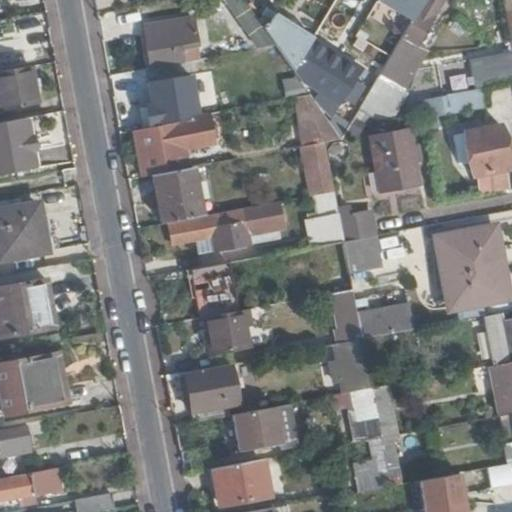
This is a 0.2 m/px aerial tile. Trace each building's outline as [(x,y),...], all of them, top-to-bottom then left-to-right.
[(402,37),(418,10),(402,0),(381,36),(377,34),(366,52),(386,64),(402,37)] [(426,0),(420,11),(418,10),(402,37),(416,45),(443,0),(426,0)] [(313,38),(314,37),(275,14),(265,30),(267,32),(275,44),(276,46),(294,72),(305,52),(313,38)] [(151,67),(200,58),(198,49),(194,28),(189,28),(187,17),(143,25),(151,67)] [(275,44),(267,32),(256,34),(258,47),(275,44)] [(416,45),(402,37),(386,64),(366,97),(381,104),(416,45)] [(198,49),(200,58),(223,54),(221,45),(198,49)] [(315,58),(305,52),(294,72),(301,82),(323,95),(317,105),(328,121),(344,95),(353,101),(362,87),(334,70),(340,61),(321,49),(315,58)] [(468,77),(466,62),(438,66),(440,81),(468,77)] [(486,87),(511,82),(511,68),(511,62),(482,67),(486,87)] [(35,106),(28,67),(0,72),(0,110),(0,112),(35,106)] [(489,103),(486,87),(420,99),(423,112),(426,131),(439,129),(436,112),(489,103)] [(381,104),(366,97),(358,110),(372,120),(379,107),(381,104)] [(341,139),(328,121),(317,105),(312,98),(294,101),(303,148),(304,148),(326,144),(342,141),(341,139)] [(204,101),(177,106),(179,117),(184,116),(185,122),(207,118),(204,101)] [(130,113),(134,131),(135,131),(185,122),(184,116),(179,117),(177,106),(177,104),(130,113)] [(216,143),(211,117),(207,118),(185,122),(135,131),(144,178),(153,176),(188,169),(184,149),(216,143)] [(0,176),(35,170),(25,118),(0,122),(0,176)] [(500,126),(464,133),(464,135),(454,137),(458,156),(467,154),(471,176),(508,170),(505,156),(511,155),(511,149),(510,141),(503,143),(500,126)] [(371,138),(378,173),(381,193),(419,186),(415,161),(422,160),(419,146),(411,147),(408,131),(371,138)] [(336,192),(326,144),(304,148),(314,197),(336,192)] [(202,217),(194,168),(188,169),(153,176),(161,225),(170,223),(202,217)] [(269,224),(266,205),(249,209),(253,227),(269,224)] [(38,206),(0,212),(0,250),(1,257),(43,249),(38,223),(42,222),(38,206)] [(345,242),(374,236),(370,213),(354,216),(352,206),(339,209),(340,217),(345,242)] [(243,210),(202,217),(170,223),(174,245),(215,237),(217,253),(250,247),(243,210)] [(345,242),(340,217),(311,223),(315,247),(345,242)] [(449,309),(484,303),(502,300),(493,252),(497,251),(493,229),(437,241),(449,309)] [(319,298),(335,295),(354,291),(345,242),(315,247),(310,248),(319,298)] [(371,315),(375,338),(414,331),(398,245),(360,252),(364,279),(371,315)] [(227,262),(186,270),(194,321),(206,319),(236,314),(227,262)] [(0,338),(50,329),(45,303),(50,302),(45,278),(0,287),(0,338)] [(366,316),(371,315),(364,279),(360,280),(366,316)] [(340,344),(363,340),(354,291),(335,295),(341,325),(336,326),(340,344)] [(45,303),(50,329),(59,327),(50,302),(45,303)] [(236,314),(206,319),(213,356),(251,349),(247,328),(252,327),(249,311),(236,314)] [(511,320),(504,322),(503,314),(483,318),(488,339),(492,365),(511,361),(511,320)] [(483,318),(461,322),(466,347),(479,345),(479,341),(488,339),(483,318)] [(337,396),(370,390),(373,389),(363,340),(340,344),(332,345),(335,362),(329,363),(336,396),(337,396)] [(53,378),(59,367),(56,354),(0,363),(0,383),(6,414),(58,405),(54,388),(53,378)] [(456,372),(476,368),(474,356),(454,359),(456,372)] [(498,416),(511,413),(511,364),(489,368),(498,416)] [(63,386),(59,367),(53,378),(54,388),(63,386)] [(192,414),(231,406),(224,369),(184,376),(192,414)] [(472,383),(486,380),(484,371),(470,374),(472,383)] [(381,436),(381,438),(394,435),(399,434),(391,386),(373,389),(370,390),(375,418),(377,417),(381,436)] [(278,407),(234,415),(241,452),(285,444),(278,407)] [(511,464),(511,413),(498,416),(507,465),(511,464)] [(43,431),(42,421),(40,422),(0,429),(0,450),(0,451),(2,458),(32,452),(29,434),(43,431)] [(381,438),(391,487),(403,484),(394,435),(381,438)] [(359,492),(391,487),(381,438),(366,440),(369,459),(354,464),(359,492)] [(261,460),(213,469),(220,505),(268,496),(261,460)] [(0,506),(24,501),(26,509),(37,507),(36,499),(61,494),(56,473),(0,483),(0,506)] [(469,511),(464,475),(420,481),(424,511),(469,511)] [(78,511),(99,511),(115,509),(112,494),(77,501),(78,511)]
